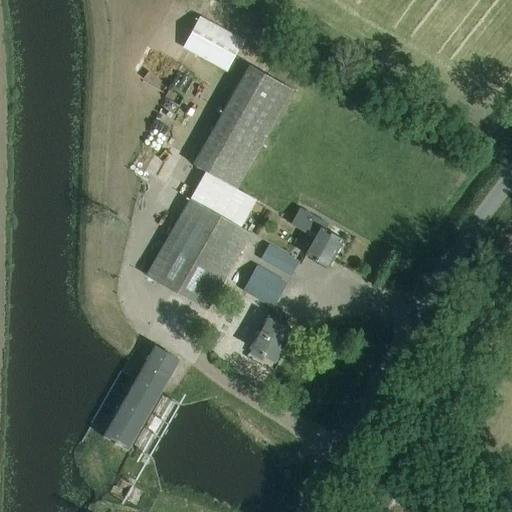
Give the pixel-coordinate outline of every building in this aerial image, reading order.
[(184,47),(228,70),(244,41),(200,17),(184,47)] [(251,65),(194,164),(238,189),(295,90),(251,65)] [(210,309),(253,232),(194,199),(151,276),(210,309)] [(307,253),(330,266),(346,238),(327,227),(329,223),(303,209),(294,224),(307,231),(308,228),(318,233),(307,253)] [(270,244),(261,259),(292,276),(301,261),(270,244)] [(289,282),(259,265),(244,290),(275,308),(289,282)] [(277,360),(295,328),(272,316),(255,347),(277,360)] [(131,449),(183,360),(160,346),(108,436),(117,442),(115,445),(119,447),(121,444),(131,449)]
